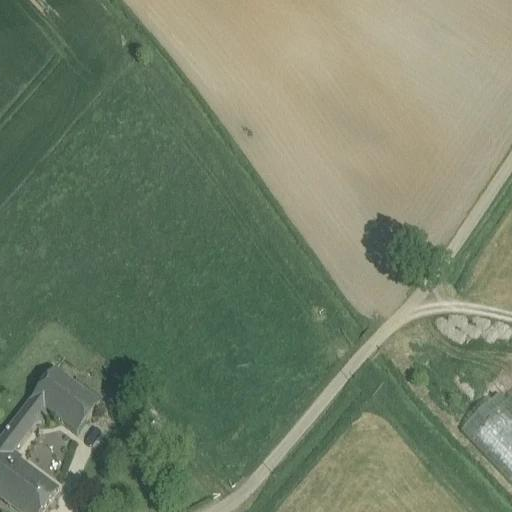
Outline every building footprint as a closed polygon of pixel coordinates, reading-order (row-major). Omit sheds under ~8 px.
[(109,395),(64,361),(55,372),(100,406),(109,395)] [(100,406),(55,372),(33,402),(46,413),(51,416),(78,436),(100,406)] [(511,408),(500,396),(461,433),(511,486),(511,408)] [(33,402),(0,445),(0,448),(12,457),(15,454),(38,423),(46,413),(33,402)] [(46,413),(38,423),(44,427),(51,416),(46,413)] [(12,457),(0,448),(0,499),(6,504),(30,470),(20,463),(12,457)] [(23,460),(15,454),(12,457),(20,463),(23,460)] [(44,511),(59,492),(30,470),(6,504),(16,511),(44,511)]
